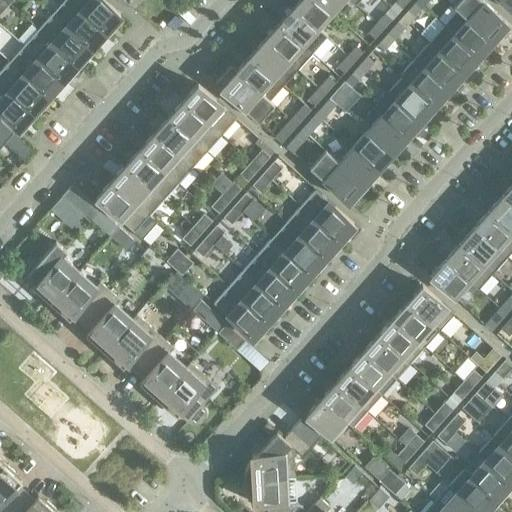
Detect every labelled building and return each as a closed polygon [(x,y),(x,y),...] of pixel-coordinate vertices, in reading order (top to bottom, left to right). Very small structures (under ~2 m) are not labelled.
[(0,0),(0,12),(9,2),(7,0),(0,0)] [(71,0),(62,0),(52,11),(90,46),(105,30),(71,0)] [(105,0),(71,0),(105,30),(120,13),(105,0)] [(332,11),(319,0),(297,0),(293,5),(326,35),(327,34),(318,26),(332,11)] [(319,0),(332,11),(341,0),(319,0)] [(414,15),(422,5),(416,0),(415,0),(407,9),(414,15)] [(511,26),(483,0),(457,0),(453,5),(457,9),(458,8),(491,38),(490,39),(496,43),(511,26)] [(511,0),(501,0),(511,9),(511,0)] [(326,35),(293,5),(279,22),(312,51),(326,35)] [(491,38),(458,8),(457,9),(443,24),(453,32),(477,54),(490,39),(491,38)] [(52,11),(38,27),(76,62),(90,46),(52,11)] [(382,28),(391,18),(385,12),(376,21),(382,28)] [(404,26),(397,20),(387,32),(394,38),(404,26)] [(374,37),(382,28),(376,21),(367,31),(374,37)] [(312,51),(279,22),(264,38),(297,67),(312,51)] [(477,54),(453,32),(443,24),(429,40),(462,70),(469,63),(473,66),(481,57),(477,54)] [(38,27),(23,43),(62,78),(76,62),(38,27)] [(383,49),(394,38),(387,32),(377,43),(383,49)] [(297,67),(264,38),(250,54),(283,84),(297,67)] [(462,70),(429,40),(414,56),(448,86),(452,90),(460,82),(455,78),(462,70)] [(23,43),(9,60),(47,94),(62,78),(23,43)] [(354,60),(362,50),(356,44),(347,54),(354,60)] [(283,84),(250,54),(236,69),(235,70),(269,100),(269,99),(283,84)] [(343,71),(354,60),(347,54),(336,65),(343,71)] [(374,60),(367,54),(358,64),(365,70),(374,60)] [(448,86),(414,56),(400,72),(433,102),(448,86)] [(47,94),(9,60),(0,69),(0,80),(33,110),(47,94)] [(235,70),(236,69),(231,64),(215,82),(258,120),(274,103),(269,99),(269,100),(235,70)] [(356,80),(365,70),(358,64),(349,74),(356,80)] [(325,92),(335,80),(328,74),(318,86),(325,92)] [(433,102),(402,74),(388,90),(395,97),(419,118),(433,102)] [(33,110),(0,80),(0,110),(18,127),(33,110)] [(235,118),(197,83),(182,99),(221,134),(235,118)] [(314,103),(325,92),(318,86),(308,97),(314,103)] [(345,92),(338,86),(329,96),(336,102),(345,92)] [(327,112),(336,102),(329,96),(321,106),(327,112)] [(419,118),(395,97),(380,113),(405,135),(419,118)] [(221,134),(182,99),(168,115),(206,150),(221,134)] [(300,119),(311,108),(304,102),(293,113),(300,119)] [(322,118),(316,112),(305,124),(312,130),(322,118)] [(281,141),(300,119),(293,113),(274,135),(281,141)] [(405,135),(380,113),(366,129),(390,151),(405,135)] [(206,150),(168,115),(154,131),(192,166),(206,150)] [(24,160),(33,149),(0,119),(0,145),(4,141),(24,160)] [(292,151),(312,130),(305,124),(285,145),(292,151)] [(390,151),(366,129),(352,145),(376,167),(390,151)] [(192,166),(154,131),(139,147),(178,182),(192,166)] [(376,167),(352,145),(338,160),(337,161),(361,183),(362,182),(376,167)] [(178,182),(139,147),(125,163),(163,198),(178,182)] [(258,167),(270,155),(262,147),(250,160),(258,167)] [(325,148),(309,166),(352,204),(368,187),(362,182),(361,183),(337,161),(338,160),(325,148)] [(271,178),(281,167),(273,159),(262,171),(271,178)] [(248,179),(258,167),(250,160),(239,172),(248,179)] [(163,198),(125,163),(110,179),(149,214),(163,198)] [(259,191),(271,178),(262,171),(251,184),(259,191)] [(149,214),(110,179),(96,195),(134,230),(149,214)] [(230,199),(241,187),(233,179),(221,192),(230,199)] [(511,182),(502,193),(511,201),(511,182)] [(353,222),(314,188),(300,204),(338,239),(353,222)] [(242,211),(253,199),(244,191),(233,203),(242,211)] [(219,211),(230,199),(221,192),(211,204),(219,211)] [(511,201),(502,193),(488,209),(511,230),(511,201)] [(230,224),(242,211),(233,203),(222,216),(230,224)] [(338,239),(300,204),(285,220),(324,255),(338,239)] [(118,225),(99,208),(91,218),(110,235),(118,225)] [(511,249),(511,230),(488,209),(474,225),(507,255),(511,249)] [(201,232),(212,219),(204,212),(193,224),(201,232)] [(324,255),(285,220),(271,236),(309,271),(324,255)] [(213,243),(224,231),(215,223),(205,235),(213,243)] [(190,244),(201,232),(193,224),(182,236),(190,244)] [(507,255),(474,225),(459,241),(493,271),(507,255)] [(202,256),(213,243),(205,235),(193,248),(202,256)] [(309,271),(271,236),(256,252),(295,287),(309,271)] [(37,292),(49,303),(78,270),(62,255),(66,250),(55,240),(39,259),(35,257),(31,256),(27,258),(24,261),(22,266),(23,270),(26,273),(35,281),(32,285),(39,291),(37,292)] [(493,271),(459,241),(445,258),(478,287),(493,271)] [(174,266),(185,254),(177,247),(166,259),(174,266)] [(256,252),(242,268),(280,303),(295,287),(256,252)] [(193,261),(185,254),(174,266),(182,274),(193,261)] [(478,287),(445,258),(430,274),(454,296),(468,280),(477,288),(478,287)] [(280,303),(242,268),(228,285),(266,319),(280,303)] [(95,285),(78,270),(49,303),(60,313),(62,311),(69,318),(72,314),(80,322),(110,289),(100,280),(95,285)] [(170,289),(195,302),(203,287),(178,274),(170,289)] [(454,312),(422,283),(407,300),(439,329),(454,312)] [(266,319),(228,285),(213,301),(251,336),(266,319)] [(120,298),(110,289),(80,322),(88,329),(85,333),(92,339),(91,340),(102,351),(136,313),(136,312),(131,317),(115,303),(120,298)] [(506,312),(511,305),(511,297),(509,294),(499,306),(506,312)] [(439,329),(407,300),(392,316),(425,345),(439,329)] [(496,323),(506,312),(499,306),(489,317),(496,323)] [(136,313),(102,351),(114,361),(115,360),(122,366),(125,363),(134,370),(163,337),(136,313)] [(425,345),(392,316),(378,332),(410,361),(425,345)] [(509,334),(511,330),(511,316),(501,327),(509,334)] [(244,338),(225,321),(217,330),(236,347),(244,338)] [(410,361),(378,332),(364,348),(396,377),(410,361)] [(163,337),(134,370),(142,377),(139,381),(146,387),(145,389),(156,399),(190,361),(189,360),(185,365),(169,351),(173,346),(163,337)] [(492,346),(481,358),(489,366),(500,353),(492,346)] [(396,377),(364,348),(349,364),(381,393),(396,377)] [(511,365),(511,363),(505,357),(494,370),(502,377),(511,365)] [(190,361),(156,399),(168,409),(169,408),(176,414),(179,411),(188,418),(192,421),(196,421),(200,419),(203,416),(204,412),(203,407),(201,404),(218,385),(190,361)] [(381,393),(349,364),(335,380),(367,409),(381,393)] [(471,386),(481,375),(473,368),(463,379),(471,386)] [(461,398),(471,386),(463,379),(453,390),(461,398)] [(494,386),(486,379),(475,390),(483,398),(494,386)] [(367,409),(335,380),(320,396),(352,425),(367,409)] [(473,409),(483,398),(475,390),(465,402),(473,409)] [(352,425),(320,396),(305,413),(330,435),(345,419),(352,426),(352,425)] [(442,418),(452,407),(444,400),(434,411),(442,418)] [(432,430),(442,418),(434,411),(424,423),(432,430)] [(465,418),(457,411),(447,423),(455,430),(465,418)] [(243,478),(295,475),(293,450),(295,448),(302,454),(320,434),(301,417),(283,436),(276,430),(262,447),(262,452),(252,452),(252,457),(249,460),(248,461),(246,465),(244,468),(243,472),(243,474),(243,478)] [(511,423),(507,418),(492,434),(511,452),(511,423)] [(445,441),(455,430),(447,423),(437,434),(445,441)] [(413,451),(423,439),(415,432),(405,443),(413,451)] [(511,477),(511,452),(492,434),(478,451),(485,457),(510,479),(511,477)] [(403,462),(413,451),(405,443),(395,455),(403,462)] [(436,451),(428,444),(418,455),(426,462),(436,451)] [(416,473),(426,462),(418,455),(408,466),(416,473)] [(510,479),(485,457),(471,472),(464,466),(464,467),(496,495),(510,479)] [(16,472),(4,461),(0,465),(0,511),(6,511),(26,490),(18,483),(21,479),(14,473),(16,472)] [(386,486),(397,474),(389,467),(378,478),(386,486)] [(496,495),(464,467),(449,483),(481,511),(496,495)] [(394,493),(405,481),(397,474),(386,486),(394,493)] [(295,475),(243,478),(245,485),(248,492),(254,497),(254,502),(265,501),(265,507),(270,511),(304,511),(307,510),(298,502),(293,507),(286,500),(285,477),(295,476),(295,475)] [(380,503),(390,492),(381,483),(370,495),(380,503)] [(480,511),(481,511),(449,483),(435,498),(434,499),(449,511),(480,511)] [(35,497),(26,490),(6,511),(54,511),(57,509),(46,499),(45,501),(38,494),(35,497)] [(319,496),(307,510),(304,511),(327,511),(326,510),(330,505),(319,496)] [(449,511),(434,499),(422,511),(449,511)]
